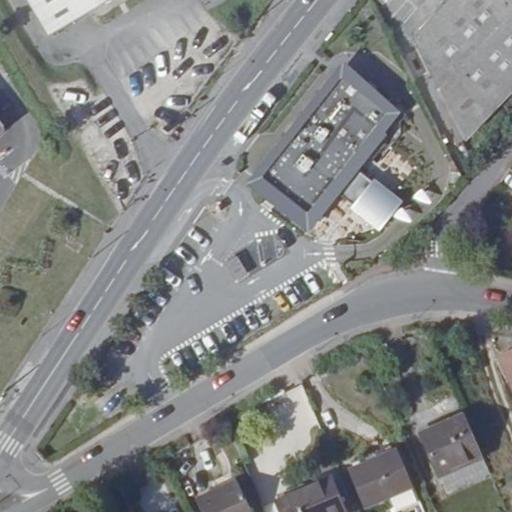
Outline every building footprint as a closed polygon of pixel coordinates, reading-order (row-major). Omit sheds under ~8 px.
[(31,0),(54,39),(118,0),(31,0)] [(511,91),(511,0),(456,0),(415,44),(465,141),(511,91)] [(332,87),(257,178),(312,221),(365,158),(374,164),(388,149),(379,140),(386,133),(382,131),(395,115),(381,102),(386,97),(384,93),(381,90),(378,92),(374,95),(349,75),(335,90),(332,87)] [(0,117),(0,134),(8,128),(0,117)] [(375,186),(353,211),(371,226),(384,226),(400,207),(375,186)] [(511,352),(500,358),(511,384),(511,352)] [(484,458),(464,415),(421,434),(440,478),(484,458)] [(414,488),(398,450),(349,471),(365,509),(414,488)] [(448,493),(490,474),(484,458),(441,478),(448,493)] [(347,511),(332,478),(275,503),(279,511),(347,511)] [(252,511),(237,480),(196,499),(202,511),(252,511)]
